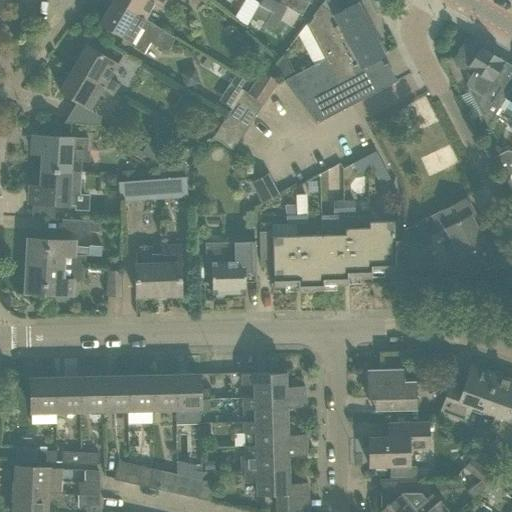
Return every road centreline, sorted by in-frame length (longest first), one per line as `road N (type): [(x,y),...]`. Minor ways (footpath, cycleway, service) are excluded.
road 1 (residential): [(339,328),(0,338)]
road 2 (residential): [(487,179),(420,44),(426,0)]
road 3 (residential): [(343,511),(339,328)]
road 4 (residential): [(511,344),(339,328)]
